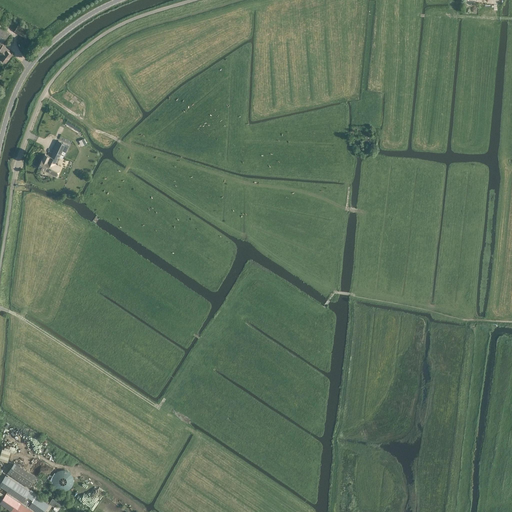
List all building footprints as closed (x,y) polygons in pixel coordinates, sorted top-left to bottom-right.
[(29,30),(19,24),(14,31),(25,38),(29,30)] [(0,26),(0,42),(2,44),(9,34),(0,26)] [(7,48),(0,42),(0,55),(1,56),(0,57),(6,62),(12,54),(6,49),(7,48)] [(71,128),(71,129),(78,132),(80,128),(67,122),(66,126),(71,128)] [(38,167),(42,169),(56,175),(60,166),(56,164),(65,143),(57,140),(51,153),(53,154),(52,157),(45,154),(42,159),(38,167)] [(29,487),(35,477),(15,463),(9,473),(29,487)] [(62,470),(61,472),(71,478),(72,476),(62,470)] [(7,476),(0,486),(38,511),(44,511),(49,505),(7,476)] [(0,502),(14,511),(34,511),(35,511),(32,510),(31,511),(27,508),(26,509),(0,491),(0,502)] [(53,498),(50,503),(55,506),(56,504),(62,507),(68,497),(66,496),(64,496),(60,494),(56,500),(53,498)]
